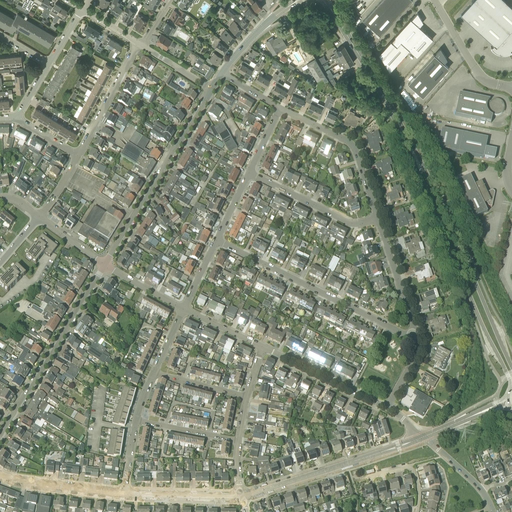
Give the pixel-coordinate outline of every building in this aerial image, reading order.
[(50,0),(42,0),(40,3),(39,5),(45,9),(41,16),(43,18),(49,8),(49,7),(47,6),(50,0)] [(113,0),(110,6),(113,8),(111,11),(117,15),(122,8),(118,6),(121,1),(118,0),(113,0)] [(158,4),(151,0),(146,0),(145,2),(144,2),(143,5),(150,9),(152,7),(155,9),(158,4)] [(182,0),(181,0),(180,0),(178,4),(187,10),(189,6),(190,7),(191,7),(192,6),(193,6),(193,5),(194,4),(194,3),(193,3),(193,2),(192,2),(192,1),(192,0),(182,0)] [(254,2),(251,0),(246,0),(257,12),(262,7),(256,0),(254,2)] [(381,0),(363,21),(372,29),(397,0),(381,0)] [(380,37),(408,6),(413,1),(411,0),(397,0),(372,29),(380,37)] [(474,0),(461,15),(493,45),(491,47),(491,48),(492,49),(493,49),(493,50),(494,51),(495,51),(496,52),(497,52),(498,53),(499,53),(500,53),(501,54),(502,54),(503,54),(504,54),(505,54),(506,54),(507,53),(508,53),(509,53),(510,52),(511,52),(511,51),(510,50),(511,49),(511,48),(511,30),(510,33),(492,17),(505,2),(503,0),(474,0)] [(511,30),(511,7),(505,2),(492,17),(510,33),(511,30)] [(55,17),(56,16),(61,7),(55,3),(51,9),(49,8),(43,18),(46,19),(49,13),(55,17)] [(122,18),(129,23),(136,13),(132,10),(134,8),(127,4),(123,12),(125,14),(122,18)] [(241,10),(245,14),(250,19),(255,14),(246,5),(241,10)] [(61,7),(56,16),(59,17),(60,15),(63,17),(62,19),(65,21),(69,15),(66,13),(67,11),(61,7)] [(225,12),(244,27),(249,22),(243,17),(240,20),(235,16),(236,14),(229,8),(225,12)] [(170,17),(180,24),(181,24),(183,24),(184,22),(184,20),(183,19),(186,14),(180,9),(177,13),(174,11),(170,17)] [(54,37),(42,30),(25,20),(26,18),(28,16),(23,13),(21,16),(17,14),(13,20),(0,12),(0,24),(13,32),(14,29),(19,30),(20,29),(49,46),(54,37)] [(400,42),(409,50),(425,32),(419,27),(423,22),(417,13),(411,20),(410,19),(394,36),(395,37),(400,42)] [(137,23),(135,26),(142,30),(147,22),(144,20),(145,18),(138,14),(134,21),(137,23)] [(174,30),(176,31),(179,26),(172,21),(170,24),(167,22),(165,25),(165,26),(163,29),(168,32),(171,34),(174,30)] [(229,28),(231,29),(238,35),(242,29),(238,25),(234,21),(229,28)] [(90,35),(94,28),(88,25),(86,27),(85,26),(82,31),(84,32),(84,31),(90,35)] [(100,32),(94,28),(90,35),(95,38),(94,40),(96,42),(96,43),(96,44),(93,48),(96,50),(99,45),(102,40),(99,38),(101,35),(99,34),(100,32)] [(225,34),(223,33),(220,36),(224,39),(224,38),(230,43),(235,38),(227,31),(225,34)] [(433,39),(425,32),(409,50),(417,57),(433,39)] [(161,34),(159,38),(155,43),(166,50),(171,41),(161,34)] [(212,37),(215,40),(216,41),(215,43),(217,45),(215,47),(220,51),(224,53),(227,48),(221,44),(222,44),(219,42),(220,39),(214,34),(212,37)] [(105,47),(106,45),(112,48),(116,42),(107,37),(107,36),(102,45),(105,47)] [(266,42),(271,51),(273,55),(280,51),(278,47),(285,43),(280,36),(274,40),(272,38),(266,42)] [(409,50),(400,42),(395,37),(391,41),(379,54),(390,71),(409,50)] [(112,56),(116,51),(118,52),(122,46),(116,42),(112,48),(107,57),(114,61),(115,58),(112,56)] [(335,58),(340,56),(339,55),(347,51),(344,45),(336,50),(333,52),(335,54),(331,57),(333,60),(335,58)] [(51,98),(71,67),(75,59),(80,51),(72,46),(71,46),(72,46),(67,54),(43,93),(51,98)] [(440,48),(408,83),(423,97),(449,68),(444,63),(447,59),(440,48)] [(339,55),(340,56),(342,59),(337,62),(338,64),(350,56),(347,51),(339,55)] [(214,52),(210,59),(217,64),(221,57),(214,52)] [(283,54),(280,59),(285,62),(288,58),(283,54)] [(343,68),(354,62),(350,56),(338,64),(340,67),(342,66),(343,68)] [(143,59),(141,62),(142,62),(139,66),(148,71),(152,65),(155,67),(157,63),(148,58),(146,61),(143,59)] [(198,58),(195,62),(199,64),(198,66),(194,64),(192,67),(209,77),(214,69),(197,58),(198,58)] [(261,58),(258,63),(255,68),(257,69),(261,64),(263,60),(261,58)] [(317,82),(326,77),(316,59),(307,65),(317,82)] [(243,73),(247,67),(249,64),(244,61),(242,64),(242,63),(238,70),(243,73)] [(103,69),(110,73),(113,68),(105,64),(103,69)] [(249,64),(247,67),(243,73),(249,77),(254,68),(249,64)] [(274,80),(278,74),(280,71),(282,68),(279,66),(275,73),(272,78),(274,80)] [(110,73),(103,69),(100,75),(107,79),(110,73)] [(143,86),(146,81),(148,77),(151,78),(152,77),(141,70),(139,73),(136,70),(132,77),(139,81),(138,83),(143,86)] [(255,80),(260,84),(264,77),(261,75),(263,71),(261,70),(259,74),(255,80)] [(277,82),(280,77),(281,78),(284,73),(280,71),(278,74),(274,80),(277,82)] [(107,79),(100,75),(97,80),(104,84),(107,79)] [(165,84),(169,87),(174,78),(170,76),(165,84)] [(270,81),(264,77),(260,84),(266,87),(270,81)] [(289,93),(294,84),(297,79),(294,78),(288,89),(283,85),(281,88),(277,94),(283,97),(286,92),(289,93)] [(294,91),(297,85),(299,81),(297,79),(294,84),(289,93),(292,95),(289,101),(295,104),(300,94),(294,91)] [(104,84),(97,80),(94,85),(102,89),(104,84)] [(277,94),(281,88),(283,85),(277,82),(276,84),(272,91),(277,94)] [(141,91),(143,87),(135,83),(133,86),(141,91)] [(102,89),(94,85),(91,91),(99,95),(102,89)] [(137,90),(134,89),(127,85),(123,91),(133,97),(137,90)] [(230,98),(234,92),(232,91),(227,87),(223,94),(230,98)] [(179,93),(180,94),(186,97),(194,102),(197,97),(190,93),(189,95),(181,90),(179,93)] [(99,95),(91,91),(88,96),(96,100),(99,95)] [(309,91),(307,95),(306,95),(305,97),(300,94),(295,104),(301,106),(304,100),(307,102),(311,93),(309,91)] [(313,112),(316,105),(317,103),(311,100),(314,94),(311,93),(307,102),(310,103),(307,110),(313,112)] [(153,94),(149,102),(153,104),(157,96),(153,94)] [(179,110),(181,107),(187,111),(187,110),(188,111),(191,107),(189,106),(191,104),(184,100),(186,97),(180,94),(179,96),(181,97),(180,99),(181,100),(178,105),(177,105),(175,107),(179,110)] [(459,94),(459,95),(455,116),(491,123),(492,117),(491,116),(492,115),(493,115),(494,116),(495,116),(496,116),(497,116),(499,115),(500,115),(501,115),(501,114),(502,114),(502,113),(503,113),(503,112),(503,111),(504,110),(504,109),(504,108),(504,107),(504,106),(504,105),(503,104),(503,103),(502,103),(502,102),(501,102),(501,101),(500,101),(499,101),(499,100),(498,100),(497,100),(496,100),(495,100),(494,100),(493,100),(492,101),(491,102),(490,102),(489,101),(490,101),(459,94)] [(129,99),(126,98),(121,95),(118,102),(125,106),(125,105),(131,108),(133,104),(136,106),(136,105),(138,105),(140,102),(132,98),(131,101),(129,99)] [(96,100),(88,96),(86,101),(93,105),(96,100)] [(238,103),(236,106),(242,109),(244,106),(248,100),(242,97),(238,103)] [(244,106),(247,108),(245,111),(248,113),(250,110),(254,104),(248,100),(244,106)] [(93,105),(86,101),(83,107),(90,111),(93,105)] [(170,104),(166,110),(169,112),(175,116),(182,120),(184,117),(182,116),(183,115),(178,112),(177,113),(172,110),(174,107),(170,104)] [(322,108),(316,105),(313,112),(319,115),(322,108)] [(112,112),(117,115),(119,116),(122,109),(116,106),(112,112)] [(90,111),(83,107),(80,112),(87,116),(90,111)] [(218,122),(220,119),(218,117),(221,112),(213,107),(209,114),(216,119),(216,120),(218,122)] [(41,112),(36,108),(31,116),(36,119),(41,112)] [(262,109),(259,113),(256,119),(260,121),(262,117),(265,119),(268,113),(266,111),(265,111),(262,109)] [(171,122),(173,120),(178,124),(179,122),(181,123),(182,120),(175,116),(169,112),(166,110),(162,116),(169,120),(168,121),(171,122)] [(332,114),(328,112),(325,118),(333,122),(338,112),(334,110),(332,114)] [(358,122),(359,122),(361,123),(364,117),(361,116),(360,118),(353,114),(354,113),(350,111),(344,123),(348,125),(349,124),(355,127),(358,122)] [(46,115),(41,112),(36,119),(41,122),(46,115)] [(84,121),(87,116),(80,112),(77,117),(84,121)] [(247,121),(249,118),(251,115),(247,113),(241,124),(244,126),(247,121)] [(47,125),(51,118),(46,115),(41,122),(47,125)] [(114,126),(116,121),(119,122),(123,124),(122,126),(125,128),(128,123),(116,116),(115,119),(110,116),(107,122),(114,126)] [(56,121),(51,118),(47,125),(52,128),(56,121)] [(57,132),(61,124),(56,121),(52,128),(57,132)] [(156,122),(153,127),(171,138),(174,134),(156,122)] [(214,128),(221,140),(223,143),(229,153),(233,151),(236,150),(237,149),(231,138),(222,123),(214,128)] [(66,127),(61,124),(57,132),(62,135),(66,127)] [(203,124),(199,130),(205,133),(208,128),(203,124)] [(255,124),(254,127),(250,125),(248,128),(249,128),(259,133),(261,127),(255,124)] [(160,141),(160,140),(167,144),(171,138),(153,127),(149,125),(148,127),(153,130),(150,135),(160,141)] [(280,131),(287,134),(290,136),(293,130),(283,125),(280,131)] [(220,140),(221,140),(214,128),(213,126),(210,128),(215,137),(216,137),(218,140),(220,140)] [(67,138),(72,131),(66,127),(62,135),(67,138)] [(241,133),(242,134),(247,136),(248,134),(250,135),(256,138),(259,133),(249,128),(247,133),(242,130),(241,133)] [(101,134),(110,139),(113,134),(103,129),(101,134)] [(488,139),(452,132),(442,129),(438,149),(484,158),(488,158),(494,159),(495,150),(490,149),(486,148),(488,139)] [(17,130),(15,135),(14,138),(19,141),(23,133),(17,130)] [(199,130),(196,135),(204,140),(206,137),(212,140),(213,138),(205,133),(199,130)] [(77,134),(72,131),(67,138),(72,141),(77,134)] [(280,131),(277,136),(284,140),(287,141),(288,138),(285,137),(287,134),(280,131)] [(135,132),(128,144),(135,149),(143,137),(135,132)] [(371,150),(379,148),(378,145),(381,144),(378,132),(371,134),(371,133),(370,134),(371,135),(366,136),(368,144),(371,143),(373,149),(371,150)] [(29,136),(23,133),(19,141),(25,143),(29,136)] [(304,140),(309,143),(313,136),(307,133),(304,140)] [(196,135),(193,140),(207,148),(208,146),(203,143),(204,140),(196,135)] [(281,146),(284,140),(277,136),(274,142),(281,146)] [(315,146),(316,143),(318,139),(313,136),(309,143),(315,146)] [(34,139),(31,144),(29,146),(35,149),(39,143),(34,139)] [(108,146),(107,145),(105,144),(98,140),(94,146),(98,148),(97,150),(100,152),(103,147),(107,148),(108,146)] [(207,148),(193,140),(190,145),(198,151),(197,153),(202,156),(204,153),(201,152),(202,149),(208,152),(210,150),(207,148)] [(248,140),(245,145),(251,148),(254,143),(248,140)] [(325,142),(321,149),(325,151),(324,153),(327,154),(326,157),(330,159),(333,153),(329,151),(330,150),(331,149),(330,149),(332,145),(325,142)] [(45,146),(39,143),(35,149),(41,153),(45,146)] [(245,145),(242,144),(240,143),(237,150),(239,151),(241,146),(244,148),(243,151),(249,154),(251,148),(245,145)] [(120,156),(137,166),(150,174),(156,164),(150,160),(149,161),(146,159),(148,156),(142,152),(135,149),(128,144),(120,156)] [(272,148),(269,153),(275,156),(278,151),(272,148)] [(45,155),(53,160),(55,156),(53,155),(55,152),(49,149),(45,155)] [(144,149),(142,152),(148,156),(157,162),(161,156),(150,149),(148,152),(144,149)] [(195,154),(192,152),(187,150),(184,156),(191,160),(195,154)] [(102,157),(99,155),(92,151),(89,157),(99,162),(102,157),(109,161),(110,158),(103,154),(102,157)] [(273,161),(275,156),(269,153),(266,159),(273,161)] [(39,155),(35,160),(33,164),(36,165),(41,156),(39,155)] [(241,155),(239,157),(236,156),(236,157),(233,155),(232,158),(234,159),(244,163),(247,158),(241,155)] [(41,156),(36,165),(35,167),(38,168),(44,158),(41,156)] [(180,161),(186,164),(195,170),(197,168),(193,166),(195,163),(191,160),(184,156),(180,161)] [(339,166),(342,165),(347,163),(346,160),(344,156),(337,158),(339,166)] [(52,161),(51,163),(56,167),(60,169),(61,166),(63,167),(66,162),(60,157),(56,163),(52,161)] [(234,168),(235,166),(241,169),(244,163),(234,159),(232,164),(231,167),(234,168)] [(264,164),(270,167),(273,168),(274,166),(271,164),(273,161),(266,159),(264,164)] [(381,163),(380,163),(376,165),(377,169),(381,168),(384,178),(384,177),(387,176),(387,177),(388,176),(388,174),(391,173),(389,166),(391,165),(390,160),(382,162),(381,162),(381,163)] [(195,170),(186,164),(180,161),(177,166),(183,169),(182,171),(186,173),(189,169),(192,171),(193,169),(195,170)] [(83,168),(87,170),(90,171),(92,168),(97,171),(99,168),(105,171),(103,174),(108,177),(111,172),(94,163),(93,165),(86,162),(83,168)] [(220,170),(222,166),(226,167),(227,165),(221,162),(220,164),(217,169),(220,170)] [(49,174),(52,175),(56,178),(60,172),(58,171),(60,169),(56,167),(51,163),(49,166),(53,168),(49,174)] [(273,168),(270,167),(264,164),(261,169),(268,173),(270,174),(272,170),(276,172),(274,175),(278,178),(281,172),(276,170),(273,168)] [(278,164),(276,170),(281,172),(284,167),(283,166),(278,164)] [(147,179),(150,174),(137,166),(136,169),(139,171),(137,173),(147,179)] [(287,167),(286,168),(284,173),(287,175),(285,179),(288,181),(288,182),(290,183),(294,174),(289,172),(290,169),(287,167)] [(239,173),(233,170),(231,176),(237,179),(239,173)] [(172,178),(189,188),(191,185),(179,178),(181,176),(175,172),(172,178)] [(342,174),(344,182),(343,182),(345,186),(349,184),(348,180),(352,179),(350,172),(342,174)] [(302,175),(301,175),(300,177),(294,174),(290,183),(292,185),(293,183),(297,185),(299,180),(302,182),(305,176),(302,175)] [(7,175),(1,176),(3,188),(9,186),(7,175)] [(234,184),(237,179),(231,176),(228,181),(234,184)] [(306,180),(307,178),(308,177),(305,176),(302,182),(305,183),(302,188),(306,190),(305,191),(308,192),(312,183),(306,180)] [(491,191),(487,193),(481,182),(474,185),(470,176),(456,183),(473,219),(487,212),(484,205),(487,203),(488,206),(491,207),(491,208),(492,208),(495,194),(495,193),(495,192),(494,192),(494,191),(493,191),(492,191),(491,191)] [(35,186),(36,184),(40,179),(37,177),(31,183),(35,186)] [(27,182),(23,179),(21,178),(14,187),(19,191),(27,182)] [(185,193),(187,194),(192,198),(196,192),(189,188),(172,178),(169,183),(178,189),(180,186),(187,190),(185,193)] [(131,184),(134,186),(140,189),(143,184),(134,179),(131,184)] [(32,186),(27,182),(19,191),(25,195),(32,186)] [(165,188),(171,192),(176,195),(178,193),(176,192),(178,189),(169,183),(165,188)] [(318,186),(312,183),(308,192),(310,193),(311,192),(314,194),(317,189),(319,191),(322,185),(319,183),(318,186)] [(222,184),(220,189),(228,194),(231,188),(222,184)] [(350,184),(344,186),(347,194),(348,197),(351,196),(357,194),(355,186),(351,188),(350,184),(351,184),(350,184)] [(251,191),(257,193),(260,188),(254,185),(251,191)] [(326,187),(322,185),(319,191),(322,192),(320,196),(323,198),(323,200),(325,201),(327,197),(330,199),(333,193),(325,189),(326,187)] [(114,193),(121,197),(125,190),(121,187),(119,186),(118,187),(116,186),(113,191),(115,192),(114,193)] [(134,186),(133,187),(131,186),(129,190),(137,194),(140,189),(134,186)] [(399,187),(396,188),(391,190),(392,193),(386,195),(387,199),(389,199),(391,203),(399,200),(398,196),(402,195),(399,187)] [(34,202),(39,195),(36,193),(38,190),(36,188),(29,197),(34,202)] [(189,203),(184,200),(176,195),(171,192),(165,188),(164,191),(163,190),(162,193),(162,194),(168,197),(167,198),(169,199),(171,196),(174,198),(174,197),(182,202),(182,203),(187,206),(189,203)] [(217,195),(220,196),(226,199),(228,194),(220,189),(217,195)] [(73,194),(71,198),(80,202),(82,199),(80,198),(82,196),(73,191),(71,193),(73,194)] [(257,200),(259,197),(260,195),(257,193),(251,191),(248,196),(257,200)] [(42,192),(39,195),(34,202),(40,206),(48,194),(46,193),(45,194),(42,192)] [(112,201),(117,204),(119,202),(123,204),(122,205),(128,209),(131,204),(125,200),(116,194),(112,201)] [(187,194),(184,200),(189,203),(192,198),(187,194)] [(134,199),(130,196),(128,195),(125,200),(131,204),(134,199)] [(277,205),(280,207),(283,200),(277,197),(274,204),(272,207),(275,208),(277,205)] [(168,215),(171,213),(166,207),(168,205),(163,198),(158,202),(168,215)] [(348,207),(349,206),(350,210),(351,214),(360,211),(359,209),(362,208),(359,198),(346,203),(348,207)] [(212,204),(215,206),(221,209),(224,203),(215,199),(212,204)] [(244,206),(254,210),(256,205),(247,200),(244,206)] [(290,203),(283,200),(280,207),(283,209),(281,213),(284,214),(283,216),(284,216),(281,222),(284,223),(290,212),(286,210),(288,208),(290,203)] [(221,209),(215,206),(212,204),(210,204),(208,209),(218,214),(221,209)] [(62,213),(61,212),(58,210),(61,207),(59,205),(51,215),(57,219),(62,213)] [(206,211),(200,208),(195,205),(193,208),(199,211),(198,211),(205,214),(206,211)] [(79,232),(82,234),(81,236),(85,239),(91,229),(109,240),(123,217),(116,213),(117,212),(110,208),(106,214),(95,206),(80,230),(79,232)] [(241,211),(247,214),(249,211),(252,213),(254,210),(244,206),(241,211)] [(293,213),(290,212),(284,223),(286,225),(290,219),(291,216),(294,218),(296,215),(299,216),(303,209),(296,206),(293,213)] [(153,211),(164,225),(167,228),(169,226),(171,228),(174,225),(173,224),(169,220),(167,221),(165,218),(165,219),(163,217),(162,218),(160,216),(163,214),(158,207),(153,211)] [(65,208),(61,212),(62,213),(57,219),(62,223),(69,213),(68,212),(69,211),(65,208)] [(303,209),(299,216),(303,218),(301,221),(304,222),(305,220),(306,220),(309,213),(303,209)] [(76,224),(75,224),(79,219),(75,215),(77,213),(74,210),(70,216),(73,218),(72,220),(70,219),(65,225),(71,230),(76,224)] [(0,223),(2,221),(5,223),(10,217),(4,213),(2,215),(0,213),(0,223)] [(398,225),(399,229),(404,228),(408,227),(407,223),(413,221),(411,216),(408,217),(407,213),(398,216),(398,217),(396,217),(397,221),(396,222),(397,223),(398,222),(398,225)] [(150,214),(146,219),(154,225),(156,223),(153,221),(155,218),(150,214)] [(216,219),(212,216),(208,214),(205,220),(214,224),(216,219)] [(176,215),(169,220),(173,224),(179,219),(176,215)] [(194,215),(191,222),(196,225),(201,227),(202,225),(195,221),(197,216),(194,215)] [(239,215),(237,221),(245,225),(247,222),(244,221),(245,218),(239,215)] [(309,221),(306,227),(303,233),(305,234),(309,228),(310,226),(313,227),(315,224),(318,226),(322,219),(315,216),(312,223),(309,221)] [(15,221),(10,217),(5,223),(10,227),(15,221)] [(143,224),(148,228),(151,230),(153,231),(157,226),(155,225),(154,225),(146,219),(143,224)] [(214,224),(205,220),(203,219),(201,222),(204,223),(202,225),(211,230),(214,224)] [(328,222),(322,219),(318,226),(322,228),(319,233),(322,235),(319,241),(322,243),(325,236),(328,231),(325,229),(328,222)] [(240,229),(241,226),(244,228),(244,227),(248,229),(249,227),(245,225),(237,221),(234,226),(240,229)] [(162,222),(158,227),(164,231),(166,233),(168,230),(162,222)] [(140,229),(145,233),(150,236),(157,241),(158,239),(147,231),(148,228),(143,224),(140,229)] [(328,238),(329,235),(332,237),(332,238),(335,240),(337,235),(341,229),(334,225),(331,232),(328,230),(328,231),(325,236),(322,243),(325,244),(328,238)] [(246,235),(245,235),(239,232),(240,229),(234,226),(231,232),(237,234),(244,237),(244,238),(246,235)] [(91,229),(85,239),(103,250),(109,240),(91,229)] [(144,235),(149,238),(150,236),(145,233),(140,229),(136,235),(141,238),(144,235)] [(339,242),(339,240),(342,242),(344,239),(347,232),(341,229),(337,235),(335,240),(339,242)] [(200,233),(199,236),(201,237),(207,240),(210,234),(204,231),(202,234),(200,233)] [(229,237),(238,241),(239,238),(243,239),(244,237),(237,234),(231,232),(229,237)] [(362,244),(363,247),(370,245),(368,241),(372,240),(371,236),(371,237),(370,233),(362,235),(364,243),(362,244)] [(36,264),(44,253),(50,257),(58,248),(42,235),(26,256),(36,264)] [(207,240),(201,237),(199,236),(197,238),(200,239),(198,242),(205,245),(207,240)] [(258,251),(262,243),(263,240),(264,240),(258,237),(252,248),(258,251)] [(349,237),(347,240),(346,243),(351,246),(354,240),(349,237)] [(410,255),(415,253),(420,251),(418,244),(420,244),(419,238),(410,241),(409,237),(403,239),(406,248),(408,247),(409,249),(408,249),(410,255)] [(133,238),(129,244),(136,248),(139,242),(133,238)] [(263,240),(262,243),(258,251),(264,254),(269,243),(263,240)] [(133,253),(136,248),(129,244),(126,249),(133,253)] [(203,249),(196,246),(193,245),(191,251),(192,251),(194,252),(200,255),(203,249)] [(371,250),(370,245),(363,247),(365,252),(367,251),(368,254),(363,256),(362,255),(358,256),(361,266),(368,263),(367,259),(369,258),(370,259),(375,257),(374,256),(378,255),(377,255),(375,249),(376,248),(375,248),(371,250)] [(277,261),(281,252),(282,249),(276,246),(271,258),(277,261)] [(200,255),(194,252),(192,251),(189,257),(197,261),(200,255)] [(287,255),(281,252),(277,261),(283,264),(287,255)] [(218,259),(228,264),(229,264),(231,261),(229,260),(230,258),(221,253),(218,259)] [(120,259),(129,264),(130,265),(133,260),(135,261),(136,259),(132,256),(131,259),(130,258),(123,254),(120,259)] [(296,268),(300,260),(302,257),(296,254),(290,265),(296,268)] [(302,257),(300,260),(296,268),(302,271),(307,263),(306,263),(307,260),(302,257)] [(328,269),(330,270),(333,265),(336,259),(334,257),(328,269)] [(73,258),(72,260),(71,261),(73,262),(81,267),(83,268),(90,273),(93,267),(86,263),(84,265),(73,258)] [(117,264),(126,270),(129,264),(120,259),(117,264)] [(151,270),(153,267),(154,266),(157,261),(154,259),(151,264),(148,269),(151,270)] [(227,267),(229,264),(228,264),(218,259),(216,265),(225,269),(226,267),(227,267)] [(336,259),(333,265),(330,270),(333,272),(339,260),(336,259)] [(181,265),(184,266),(193,270),(195,265),(186,260),(185,263),(182,262),(181,265)] [(74,274),(76,275),(79,277),(85,280),(88,275),(80,270),(81,267),(73,262),(71,266),(73,268),(72,268),(76,271),(74,274)] [(374,276),(382,273),(381,273),(379,268),(381,267),(380,263),(371,267),(372,272),(370,273),(369,274),(370,276),(371,277),(374,276)] [(26,274),(24,272),(17,265),(0,282),(0,284),(8,293),(26,274)] [(413,269),(415,274),(416,274),(417,276),(419,281),(423,279),(423,280),(424,280),(424,279),(430,277),(427,270),(429,270),(427,265),(423,267),(423,266),(413,269)] [(184,266),(183,269),(185,270),(184,273),(190,276),(193,270),(184,266)] [(309,275),(315,278),(319,269),(313,266),(309,275)] [(321,266),(319,269),(315,278),(321,281),(325,272),(323,271),(325,268),(321,266)] [(346,279),(349,281),(352,274),(355,268),(352,266),(349,273),(346,279)] [(242,276),(247,279),(250,272),(244,269),(243,271),(238,268),(235,276),(241,279),(242,276)] [(355,268),(352,274),(349,281),(352,282),(358,269),(355,268)] [(164,272),(159,269),(158,272),(157,274),(152,283),(158,286),(164,276),(162,275),(164,272)] [(211,275),(223,280),(224,278),(221,277),(222,273),(213,269),(211,275)] [(151,270),(151,271),(150,273),(149,273),(146,279),(152,283),(157,274),(151,270)] [(176,271),(174,270),(173,270),(170,276),(179,281),(176,279),(177,276),(175,274),(176,271)] [(251,270),(250,272),(247,279),(245,282),(253,286),(258,276),(255,275),(256,273),(251,270)] [(85,280),(79,277),(76,275),(74,277),(77,279),(76,281),(82,285),(85,280)] [(222,283),(223,280),(211,275),(208,280),(217,284),(218,281),(222,283)] [(263,287),(266,280),(264,279),(265,277),(261,275),(255,286),(256,286),(257,285),(263,287)] [(272,284),(270,283),(271,280),(267,278),(266,280),(263,287),(262,289),(263,290),(264,288),(269,291),(272,284)] [(327,286),(333,289),(337,281),(331,278),(327,286)] [(339,278),(337,281),(333,289),(339,292),(345,281),(339,278)] [(378,291),(380,290),(388,288),(386,280),(379,282),(378,283),(377,279),(370,281),(371,285),(376,284),(378,291)] [(106,285),(115,291),(118,285),(109,280),(106,285)] [(172,280),(170,283),(166,290),(172,293),(176,286),(177,284),(172,280)] [(73,286),(74,287),(79,290),(82,285),(76,281),(73,286)] [(179,281),(177,284),(176,286),(172,293),(178,296),(179,293),(182,294),(185,288),(179,285),(180,282),(179,281)] [(269,291),(267,295),(273,298),(275,294),(279,287),(277,286),(278,283),(273,281),(272,284),(269,291)] [(64,291),(66,288),(58,283),(56,286),(64,291)] [(275,294),(273,298),(280,301),(281,301),(281,299),(285,290),(283,289),(284,287),(280,284),(279,287),(275,294)] [(118,298),(117,296),(116,296),(118,293),(115,291),(106,285),(102,291),(110,295),(108,298),(115,303),(118,298)] [(45,296),(48,291),(40,286),(37,291),(45,296)] [(346,295),(352,298),(356,290),(350,287),(346,295)] [(357,287),(356,290),(352,298),(358,301),(360,298),(365,297),(362,302),(366,304),(369,297),(368,293),(366,294),(362,294),(362,293),(361,292),(359,287),(358,288),(357,287)] [(291,306),(292,304),(293,302),(296,295),(294,294),(295,292),(291,290),(289,294),(287,292),(282,301),(285,302),(284,303),(291,306)] [(437,304),(435,300),(433,292),(435,291),(423,294),(423,295),(424,294),(426,300),(426,301),(426,302),(421,304),(423,308),(421,309),(439,303),(437,304)] [(130,300),(133,295),(128,292),(125,297),(130,300)] [(69,293),(66,298),(72,302),(75,297),(69,293)] [(293,303),(299,305),(302,299),(302,298),(300,298),(301,295),(297,293),(296,295),(293,302),(292,304),(293,305),(293,303)] [(216,296),(212,294),(210,300),(212,301),(208,310),(215,313),(220,302),(217,300),(216,299),(215,298),(216,296)] [(43,302),(48,306),(64,315),(66,311),(58,306),(57,308),(55,307),(55,306),(54,306),(56,302),(46,296),(43,302)] [(66,298),(63,296),(58,304),(64,307),(63,306),(65,304),(69,307),(72,302),(66,298)] [(302,307),(305,309),(309,302),(308,302),(307,301),(308,298),(303,296),(302,298),(302,299),(299,305),(297,310),(300,311),(302,307)] [(203,307),(207,300),(200,297),(197,304),(200,305),(200,306),(203,307)] [(141,305),(143,306),(141,310),(142,310),(136,321),(138,322),(144,312),(146,308),(150,301),(144,298),(141,305)] [(309,302),(305,309),(304,311),(310,314),(315,305),(313,304),(314,302),(310,299),(308,302),(309,302)] [(390,301),(388,300),(386,299),(385,300),(383,299),(380,304),(378,303),(375,309),(380,312),(381,310),(385,312),(390,301)] [(146,308),(151,311),(155,304),(150,301),(146,308)] [(223,304),(220,302),(215,313),(221,316),(224,309),(222,307),(223,304)] [(153,321),(155,317),(157,314),(160,307),(155,304),(151,311),(154,312),(152,316),(153,316),(151,320),(153,321)] [(321,305),(318,309),(314,318),(321,321),(322,319),(322,317),(326,310),(324,309),(325,307),(321,305)] [(48,306),(44,312),(49,314),(52,317),(53,315),(61,319),(64,315),(48,306)] [(105,306),(100,313),(111,321),(116,325),(118,322),(116,320),(124,310),(119,307),(115,313),(105,306)] [(157,314),(162,317),(166,310),(160,307),(157,314)] [(233,321),(236,314),(237,311),(234,310),(228,307),(228,308),(227,310),(225,314),(227,315),(226,318),(233,321)] [(244,327),(247,322),(248,321),(250,322),(253,316),(256,310),(250,308),(246,315),(241,312),(239,316),(241,317),(238,324),(244,327)] [(326,310),(322,317),(322,319),(323,319),(323,318),(329,320),(332,314),(332,313),(330,312),(331,310),(327,308),(326,310)] [(162,317),(163,317),(167,320),(171,313),(166,310),(162,317)] [(329,320),(328,322),(327,324),(333,327),(335,323),(339,317),(338,317),(337,316),(338,313),(333,311),(332,313),(332,314),(329,320)] [(52,317),(49,314),(44,312),(42,315),(44,317),(43,318),(44,320),(46,321),(48,320),(48,319),(51,321),(47,327),(42,323),(41,326),(53,333),(60,321),(56,319),(52,317)] [(146,313),(144,312),(138,322),(141,324),(145,316),(144,316),(146,313)] [(340,314),(338,317),(339,317),(335,323),(333,327),(339,330),(340,329),(343,330),(344,327),(347,322),(344,321),(346,318),(340,314)] [(85,317),(80,324),(85,328),(88,325),(90,327),(93,323),(85,317)] [(445,330),(444,326),(442,318),(438,319),(437,318),(436,318),(437,319),(427,322),(429,327),(434,326),(436,333),(439,332),(439,333),(440,332),(440,331),(445,330)] [(348,330),(352,332),(356,325),(354,324),(355,322),(351,320),(347,328),(344,327),(343,330),(342,331),(346,333),(348,330)] [(181,333),(180,335),(186,338),(188,333),(193,324),(186,321),(182,330),(185,331),(184,334),(181,333)] [(260,325),(254,322),(253,322),(249,329),(256,333),(260,325)] [(277,325),(272,322),(270,328),(272,329),(267,338),(274,342),(278,333),(274,331),(277,325)] [(356,325),(352,332),(351,334),(352,334),(353,333),(359,335),(362,328),(360,327),(361,325),(357,323),(356,325)] [(101,339),(85,328),(80,324),(74,332),(83,338),(84,336),(90,340),(90,339),(94,342),(91,347),(103,355),(106,350),(98,344),(101,339)] [(109,329),(114,333),(118,328),(113,324),(109,329)] [(188,333),(197,337),(200,331),(197,330),(199,327),(193,324),(188,333)] [(266,328),(260,325),(256,333),(263,336),(266,328)] [(360,336),(365,338),(369,331),(368,331),(366,330),(368,328),(363,326),(362,328),(359,335),(358,337),(359,338),(360,336)] [(197,344),(199,341),(205,344),(206,342),(207,338),(210,332),(204,329),(203,332),(200,331),(197,337),(195,342),(197,344)] [(280,345),(282,340),(285,335),(287,336),(290,331),(285,329),(282,335),(278,333),(274,342),(280,345)] [(370,329),(368,331),(369,331),(365,338),(364,340),(374,345),(378,338),(374,336),(375,335),(373,334),(374,331),(370,329)] [(39,333),(37,336),(29,331),(28,334),(39,341),(41,338),(47,342),(51,336),(44,332),(42,335),(39,333)] [(153,332),(152,336),(141,331),(140,333),(144,335),(158,341),(160,336),(153,332)] [(291,350),(296,353),(301,345),(307,332),(304,331),(300,340),(297,339),(295,342),(291,350)] [(210,332),(207,338),(206,342),(209,343),(210,340),(213,341),(216,335),(210,332)] [(143,337),(150,340),(148,343),(155,347),(158,341),(144,335),(143,337)] [(24,337),(19,345),(30,351),(39,356),(42,351),(34,346),(33,345),(32,345),(31,347),(27,344),(29,340),(24,337)] [(66,345),(71,348),(76,351),(76,352),(77,353),(82,356),(83,356),(85,353),(78,348),(81,344),(71,338),(66,345)] [(228,341),(222,338),(217,347),(224,350),(225,347),(228,341)] [(176,345),(178,346),(177,348),(181,350),(182,348),(183,348),(183,346),(187,348),(188,343),(193,346),(195,342),(187,339),(186,341),(183,340),(179,339),(176,345)] [(295,342),(290,339),(285,347),(291,350),(295,342)] [(228,341),(225,347),(224,350),(230,353),(234,344),(228,341)] [(139,343),(138,345),(146,349),(153,352),(155,347),(148,343),(147,347),(139,343)] [(17,347),(21,350),(26,353),(20,363),(28,367),(30,364),(33,366),(37,360),(30,356),(28,354),(30,351),(19,345),(19,344),(17,347)] [(153,352),(146,349),(138,345),(137,348),(141,349),(141,350),(145,351),(143,354),(150,358),(153,352)] [(302,356),(304,351),(306,347),(301,345),(296,353),(302,356)] [(210,362),(215,352),(217,347),(215,346),(212,351),(211,353),(208,361),(210,362)] [(240,360),(241,359),(241,358),(243,355),(246,349),(239,346),(237,352),(240,354),(237,359),(240,360)] [(108,358),(103,355),(91,347),(87,353),(104,364),(108,358)] [(445,358),(447,359),(450,353),(439,347),(436,352),(437,352),(433,360),(437,362),(435,366),(435,365),(435,366),(439,368),(445,358)] [(59,357),(60,358),(66,362),(73,366),(75,362),(69,358),(70,358),(66,355),(69,351),(65,348),(59,357)] [(252,352),(246,349),(243,355),(241,358),(241,359),(244,360),(246,357),(249,358),(252,352)] [(307,358),(313,361),(317,353),(311,350),(307,358)] [(173,351),(171,356),(178,359),(180,353),(173,351)] [(322,356),(317,353),(313,361),(318,364),(322,356)] [(148,363),(150,358),(143,354),(141,360),(148,363)] [(176,365),(178,359),(171,356),(169,362),(176,365)] [(328,358),(322,356),(318,364),(324,366),(328,358)] [(73,366),(66,362),(60,358),(58,361),(57,361),(53,367),(54,367),(75,379),(80,370),(73,366)] [(333,361),(328,358),(324,366),(329,369),(333,361)] [(11,362),(10,364),(27,375),(30,371),(22,366),(22,367),(19,366),(20,363),(15,359),(13,363),(11,362)] [(148,363),(141,360),(138,365),(145,369),(148,363)] [(272,370),(273,367),(275,363),(268,360),(265,366),(268,368),(266,372),(269,373),(269,375),(273,377),(276,372),(272,370)] [(175,368),(176,365),(169,362),(167,368),(178,372),(179,370),(175,368)] [(346,377),(350,369),(351,366),(346,363),(344,366),(340,375),(346,377)] [(5,370),(8,372),(13,375),(15,372),(17,374),(17,375),(25,379),(27,375),(10,364),(8,364),(5,370)] [(200,371),(197,371),(195,377),(201,379),(203,372),(204,368),(205,365),(202,364),(201,367),(200,371)] [(247,366),(239,364),(236,371),(241,372),(242,367),(246,368),(247,366)] [(335,372),(340,375),(344,366),(339,364),(335,372)] [(142,374),(145,369),(138,365),(136,369),(133,367),(132,369),(142,374)] [(350,369),(346,377),(351,380),(356,371),(358,372),(361,367),(358,365),(357,368),(351,366),(350,369)] [(48,375),(59,382),(62,377),(57,374),(59,372),(55,370),(52,369),(48,375)] [(141,381),(139,380),(140,379),(133,376),(135,373),(127,369),(124,376),(132,380),(130,383),(137,386),(138,383),(140,383),(141,381)] [(284,380),(285,378),(287,373),(280,370),(275,379),(279,380),(280,378),(284,380)] [(13,375),(8,372),(6,375),(11,379),(10,379),(13,381),(12,384),(19,388),(24,381),(19,379),(13,375)] [(428,385),(431,387),(433,388),(438,380),(425,372),(425,373),(423,376),(424,376),(422,379),(419,384),(426,388),(428,385)] [(236,377),(235,380),(242,382),(244,376),(233,373),(232,375),(236,377)] [(54,383),(57,384),(56,386),(61,388),(63,384),(59,382),(48,375),(45,381),(52,386),(54,383)] [(284,385),(287,386),(294,389),(299,379),(292,376),(290,380),(287,379),(284,385)] [(170,385),(170,383),(159,379),(157,385),(164,388),(166,384),(170,385)] [(0,398),(2,395),(12,401),(14,396),(5,391),(7,387),(8,388),(6,386),(0,382),(0,398)] [(304,382),(302,386),(300,389),(307,392),(311,385),(304,382)] [(51,397),(52,394),(54,392),(42,385),(40,390),(51,397)] [(155,391),(163,393),(170,396),(171,393),(164,391),(164,388),(157,385),(155,391)] [(267,395),(270,395),(271,388),(261,386),(260,393),(267,395)] [(122,393),(134,397),(136,390),(123,387),(123,388),(122,393)] [(315,387),(313,392),(312,395),(315,397),(314,400),(316,401),(311,411),(314,412),(316,409),(319,403),(316,402),(322,391),(315,387)] [(170,398),(170,396),(163,393),(155,391),(154,397),(161,399),(162,396),(165,398),(166,397),(170,398)] [(39,392),(35,397),(42,402),(46,396),(39,392)] [(199,398),(198,402),(197,406),(200,407),(201,403),(202,399),(205,400),(207,394),(201,392),(199,398)] [(132,403),(134,397),(122,393),(120,399),(132,403)] [(259,400),(266,402),(269,402),(270,395),(267,395),(260,393),(259,400)] [(327,393),(325,398),(323,401),(329,405),(333,396),(327,393)] [(2,395),(0,398),(0,399),(9,405),(12,401),(2,395)] [(59,402),(57,401),(48,396),(47,398),(50,400),(50,401),(57,405),(59,402)] [(48,405),(42,402),(35,397),(31,404),(44,412),(48,405)] [(9,405),(0,399),(0,408),(5,411),(9,405)] [(130,409),(132,403),(120,399),(118,405),(130,409)] [(339,412),(340,409),(341,410),(345,402),(339,399),(337,403),(334,409),(337,411),(336,413),(338,414),(339,412)] [(422,417),(423,415),(424,415),(427,409),(420,406),(422,403),(415,399),(409,410),(415,414),(415,413),(422,417)] [(227,407),(234,409),(235,403),(224,401),(223,403),(226,403),(225,407),(227,407)] [(167,407),(163,406),(159,405),(152,402),(150,408),(157,410),(158,408),(162,409),(162,408),(166,410),(167,407)] [(27,411),(41,420),(55,428),(59,421),(44,412),(31,404),(27,411)] [(130,409),(118,405),(116,411),(128,415),(130,409)] [(347,412),(348,412),(346,415),(352,418),(357,408),(356,408),(356,406),(355,406),(353,406),(350,405),(347,412)] [(259,407),(258,414),(265,415),(266,408),(258,407),(259,407)] [(156,414),(157,410),(150,408),(148,414),(159,418),(160,415),(156,414)] [(184,417),(185,413),(186,409),(183,409),(182,416),(178,416),(177,422),(183,423),(184,417)] [(35,423),(34,424),(37,426),(41,420),(27,411),(24,416),(32,421),(35,423)] [(114,417),(126,421),(128,415),(116,411),(114,417)] [(365,421),(366,418),(369,414),(362,411),(358,418),(365,421)] [(272,416),(265,415),(258,414),(257,421),(256,421),(258,421),(258,424),(265,426),(275,427),(275,424),(271,423),(272,416)] [(126,421),(114,417),(112,424),(125,427),(126,421)] [(203,417),(202,420),(201,427),(207,428),(209,418),(203,417)] [(33,429),(31,433),(33,434),(37,436),(41,428),(37,426),(34,424),(23,418),(20,422),(22,423),(21,424),(29,429),(30,428),(33,429)] [(385,422),(377,424),(373,426),(375,433),(387,429),(385,422)] [(253,433),(261,435),(264,435),(265,429),(264,429),(265,426),(258,424),(257,428),(255,427),(253,433)] [(339,433),(339,434),(341,439),(344,438),(341,431),(352,432),(350,427),(336,426),(339,433)] [(31,437),(33,434),(31,433),(27,431),(26,434),(18,429),(14,436),(20,440),(26,443),(30,437),(31,437)] [(381,438),(385,437),(389,436),(387,429),(375,433),(379,431),(381,438)] [(111,430),(110,436),(123,438),(124,432),(111,430)] [(255,440),(255,443),(262,444),(262,441),(264,441),(265,435),(264,435),(261,435),(253,433),(252,439),(255,440)] [(168,434),(166,444),(169,445),(170,441),(173,442),(174,435),(168,434)] [(110,436),(109,443),(122,445),(123,438),(110,436)] [(366,444),(365,439),(364,436),(357,438),(359,446),(366,444)] [(354,448),(352,443),(351,439),(344,441),(347,450),(354,448)] [(314,441),(314,443),(316,448),(319,447),(322,457),(329,455),(326,447),(327,447),(326,443),(325,443),(323,443),(322,445),(319,446),(318,440),(314,441)] [(8,451),(10,452),(15,454),(19,447),(11,442),(7,447),(9,448),(8,451)] [(109,443),(108,449),(121,451),(122,445),(109,443)] [(266,445),(262,444),(255,443),(254,446),(251,445),(250,452),(258,453),(261,453),(262,447),(266,448),(266,445)] [(288,447),(289,451),(292,458),(295,457),(297,465),(304,463),(299,448),(293,450),(291,443),(287,444),(288,447)] [(317,459),(314,452),(314,449),(316,448),(314,443),(310,444),(311,447),(306,449),(310,461),(317,459)] [(341,451),(340,447),(339,443),(332,445),(334,454),(341,451)] [(139,453),(144,454),(150,455),(151,453),(147,452),(148,448),(140,447),(139,453)] [(120,457),(121,451),(108,449),(107,455),(120,457)] [(19,462),(16,460),(13,460),(13,461),(9,459),(9,460),(8,459),(10,456),(2,452),(0,454),(0,458),(5,461),(10,464),(11,465),(12,463),(16,466),(17,466),(19,466),(19,464),(19,462)] [(16,455),(15,454),(10,452),(9,454),(15,458),(20,461),(22,458),(16,455)] [(251,462),(254,462),(258,462),(264,462),(268,461),(269,458),(264,457),(261,457),(261,453),(258,453),(250,452),(249,458),(252,458),(251,462)] [(65,474),(72,475),(73,466),(63,464),(66,454),(63,453),(60,464),(63,465),(63,470),(66,470),(65,474)] [(78,476),(79,473),(82,473),(83,460),(80,459),(80,466),(73,466),(72,475),(78,476)] [(84,459),(83,460),(82,473),(85,473),(84,477),(91,478),(92,468),(87,467),(88,460),(84,459)] [(113,459),(112,470),(111,473),(110,480),(117,481),(118,474),(115,474),(115,468),(117,469),(119,460),(113,459)] [(182,472),(182,476),(183,483),(189,483),(189,480),(192,480),(192,467),(192,460),(188,460),(188,471),(189,471),(189,472),(182,472)] [(283,462),(283,464),(285,469),(292,467),(289,460),(283,462)] [(268,461),(264,462),(266,470),(269,469),(271,475),(275,473),(275,475),(279,474),(278,472),(279,472),(276,465),(270,467),(268,461)] [(501,461),(492,465),(494,468),(497,476),(503,474),(502,471),(504,470),(502,464),(501,461)] [(47,462),(45,473),(53,474),(54,471),(59,472),(60,463),(47,462)] [(264,462),(258,462),(254,462),(254,468),(251,468),(251,467),(250,466),(248,466),(249,476),(256,476),(256,469),(259,469),(260,470),(262,470),(264,475),(268,474),(266,470),(264,462)] [(11,465),(10,464),(9,466),(6,464),(4,469),(10,472),(15,472),(16,466),(12,463),(11,465)] [(101,475),(102,464),(99,463),(99,469),(92,468),(91,478),(98,478),(98,475),(101,475)] [(502,464),(504,470),(507,469),(510,475),(511,473),(511,464),(506,467),(505,463),(502,464)] [(104,479),(110,480),(111,473),(112,470),(105,469),(105,464),(102,464),(101,475),(104,476),(104,479)] [(182,476),(182,472),(179,472),(179,476),(176,476),(175,467),(177,467),(177,464),(172,464),(172,467),(173,478),(176,478),(176,483),(183,483),(182,476)] [(494,468),(492,465),(492,464),(484,468),(485,469),(486,472),(488,477),(491,476),(491,479),(497,476),(494,468)] [(425,475),(435,472),(434,468),(430,469),(429,466),(423,467),(424,470),(423,470),(425,475)] [(150,472),(143,472),(143,483),(150,483),(150,479),(153,478),(153,467),(150,467),(150,472)] [(163,483),(163,476),(163,472),(156,472),(156,467),(153,467),(153,478),(156,478),(156,483),(163,483)] [(163,472),(163,476),(163,483),(170,483),(170,478),(173,478),(172,467),(169,467),(170,472),(163,472)] [(202,483),(202,476),(202,473),(198,473),(198,476),(195,476),(195,467),(192,467),(192,480),(195,480),(195,483),(202,483)] [(212,476),(215,476),(215,483),(221,482),(221,476),(221,473),(221,472),(215,472),(215,470),(215,467),(212,467),(212,472),(212,476)] [(489,480),(488,477),(486,472),(485,469),(479,471),(476,472),(478,478),(481,477),(483,482),(489,480)] [(405,486),(401,487),(403,495),(407,494),(406,492),(409,491),(408,486),(412,485),(410,477),(403,479),(405,486)] [(337,490),(344,487),(341,479),(334,481),(337,490)] [(403,495),(401,487),(399,488),(397,480),(389,482),(392,492),(396,490),(397,497),(403,495)] [(432,488),(432,490),(439,490),(438,486),(440,486),(438,481),(428,484),(429,488),(432,488)] [(329,487),(329,485),(328,483),(321,485),(324,493),(327,492),(328,495),(335,493),(332,486),(329,487)] [(378,486),(379,489),(378,490),(379,496),(383,495),(384,497),(385,496),(386,500),(391,498),(388,488),(385,489),(384,484),(378,486)] [(0,491),(0,493),(5,495),(14,498),(17,493),(2,487),(0,491)] [(309,497),(310,501),(311,504),(316,502),(314,498),(320,496),(317,487),(309,489),(312,496),(309,497)] [(371,498),(373,498),(377,497),(375,491),(372,492),(371,487),(364,489),(365,492),(362,493),(363,497),(369,495),(370,497),(371,498)] [(504,489),(498,491),(501,500),(507,497),(508,500),(511,499),(509,493),(506,494),(504,489)] [(440,495),(438,495),(439,490),(432,490),(432,493),(429,493),(428,497),(439,500),(440,495)] [(308,502),(307,499),(304,491),(297,493),(300,504),(308,502)] [(493,493),(492,493),(496,502),(501,500),(498,491),(493,493)] [(25,496),(24,496),(23,501),(21,511),(22,511),(27,511),(28,511),(29,511),(34,511),(35,505),(36,505),(37,498),(37,495),(32,494),(31,498),(28,497),(28,499),(24,498),(25,496)] [(283,502),(284,506),(293,503),(291,495),(284,497),(285,501),(283,502)] [(51,499),(46,498),(42,498),(42,501),(39,500),(36,511),(37,511),(40,511),(48,511),(49,509),(51,499)] [(18,499),(17,499),(14,508),(20,511),(21,511),(23,501),(22,501),(18,500),(18,499)] [(53,507),(56,507),(57,507),(60,507),(60,511),(66,511),(67,507),(63,506),(63,505),(63,504),(63,500),(57,499),(57,502),(54,502),(53,507)] [(278,510),(278,508),(279,507),(281,511),(285,509),(284,506),(283,502),(280,503),(279,499),(272,501),(275,511),(276,511),(278,511),(278,510)] [(405,501),(405,503),(406,506),(399,508),(399,509),(399,511),(407,511),(407,509),(413,507),(412,500),(405,501)] [(428,501),(425,500),(425,502),(427,503),(427,506),(436,509),(437,504),(427,502),(428,501)] [(79,511),(80,509),(77,509),(78,502),(70,501),(70,504),(69,508),(75,509),(74,511),(79,511)] [(325,504),(327,511),(337,511),(337,510),(334,501),(325,504)] [(83,510),(80,509),(79,511),(84,511),(84,510),(90,511),(91,503),(83,502),(83,510)] [(254,511),(261,511),(263,511),(262,508),(265,507),(264,503),(253,507),(254,511)]
